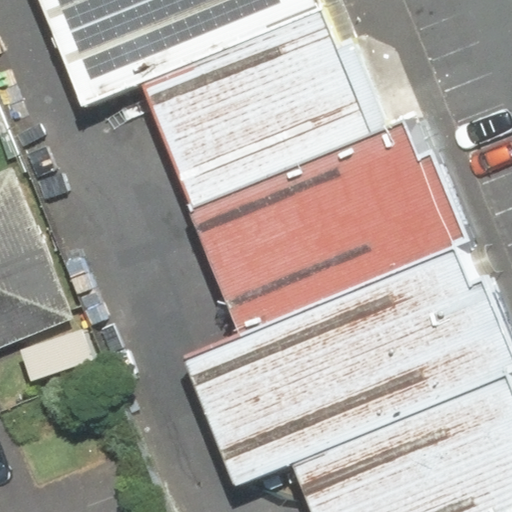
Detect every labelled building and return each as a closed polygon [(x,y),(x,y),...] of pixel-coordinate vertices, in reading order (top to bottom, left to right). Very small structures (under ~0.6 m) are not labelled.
[(334,0),(43,0),(87,110),(160,82),(339,11),(334,0)] [(389,135),(339,11),(160,82),(209,206),(389,135)] [(389,135),(209,206),(258,329),(487,238),(439,116),(389,135)] [(0,351),(87,315),(24,162),(0,172),(0,351)] [(511,376),(511,299),(487,238),(258,329),(202,351),(253,479),(307,457),(511,376)] [(511,511),(511,376),(307,457),(328,511),(511,511)]
